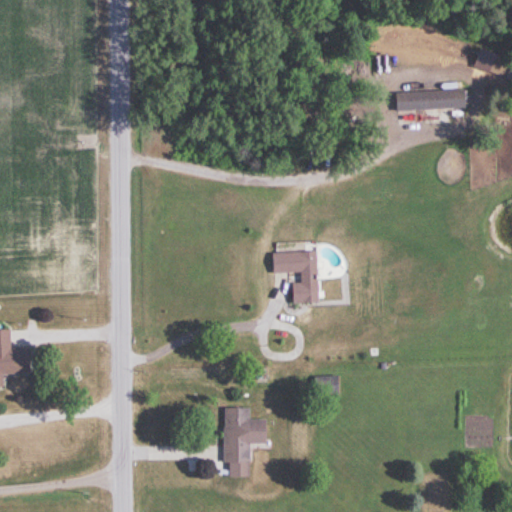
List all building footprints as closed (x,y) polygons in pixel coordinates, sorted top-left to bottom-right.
[(511,57),(491,57),(491,74),(511,74),(511,57)] [(394,92),(394,109),(465,109),(465,91),(394,92)] [(290,283),(290,303),(316,302),(316,252),(270,253),(270,273),(298,272),(299,283),(290,283)] [(0,375),(29,375),(28,348),(9,349),(8,330),(0,330),(0,375)] [(336,376),(314,376),(314,394),(336,394),(336,376)] [(249,408),(223,408),(223,477),(248,477),(248,443),(263,443),(263,419),(249,419),(249,408)]
